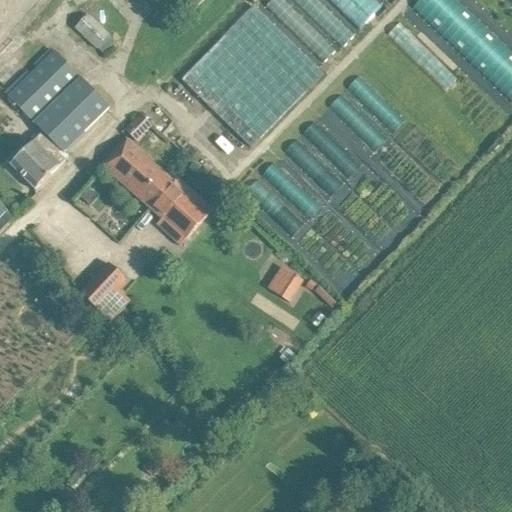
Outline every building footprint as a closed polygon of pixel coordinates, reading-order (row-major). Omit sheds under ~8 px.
[(205,0),(170,0),(187,17),(205,0)] [(511,51),(456,0),(417,0),(412,5),(511,96),(511,95),(511,51)] [(251,149),(323,75),(254,7),(181,81),(251,149)] [(109,36),(87,15),(75,29),(96,49),(109,36)] [(109,109),(54,52),(16,89),(13,86),(5,94),(8,98),(43,133),(52,142),(64,153),(109,109)] [(140,116),(125,130),(136,142),(151,128),(140,116)] [(321,119),(279,153),(298,175),(284,187),(288,193),(285,196),(296,209),(309,199),(299,187),(306,180),(319,196),(346,174),(336,161),(348,151),(321,119)] [(35,191),(66,161),(69,158),(64,153),(52,142),(43,133),(33,143),(34,143),(10,166),(35,191)] [(172,182),(127,141),(101,165),(124,186),(125,186),(149,209),(172,182)] [(212,211),(175,178),(172,182),(149,209),(168,225),(168,224),(186,240),(212,211)] [(6,214),(0,219),(0,233),(12,220),(6,214)] [(89,288),(80,297),(112,326),(127,310),(113,297),(127,283),(109,266),(89,288)] [(290,273),(275,295),(289,304),(303,282),(290,273)] [(310,282),(306,288),(311,292),(316,285),(310,282)] [(152,461),(143,470),(152,478),(160,469),(152,461)] [(76,480),(69,486),(74,491),(87,478),(78,469),(72,476),(76,480)]
